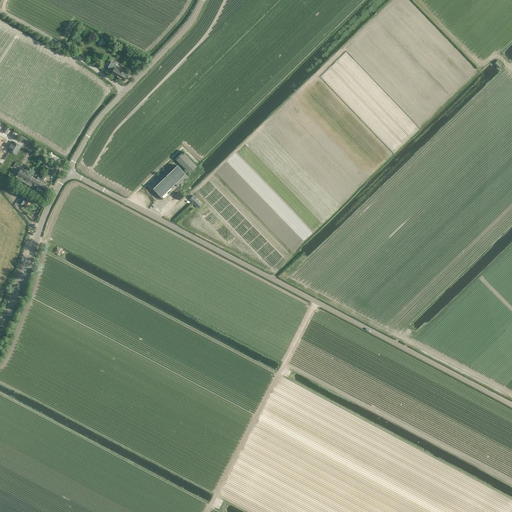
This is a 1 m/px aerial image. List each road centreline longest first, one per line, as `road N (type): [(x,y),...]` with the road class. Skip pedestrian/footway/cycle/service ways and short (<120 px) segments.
road 1 (residential): [(511,404),(67,171)]
road 2 (unknown): [(315,301),(213,498)]
road 3 (tertiary): [(203,0),(94,124),(67,171)]
road 4 (tertiary): [(0,329),(67,171)]
